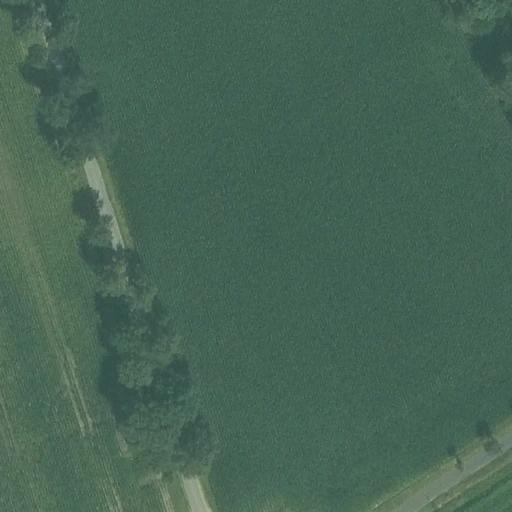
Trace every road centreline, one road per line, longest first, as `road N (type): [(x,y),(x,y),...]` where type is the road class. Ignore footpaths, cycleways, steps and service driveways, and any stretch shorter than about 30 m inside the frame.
road 1 (unclassified): [(196,511),(34,0)]
road 2 (unclassified): [(511,438),(405,511)]
